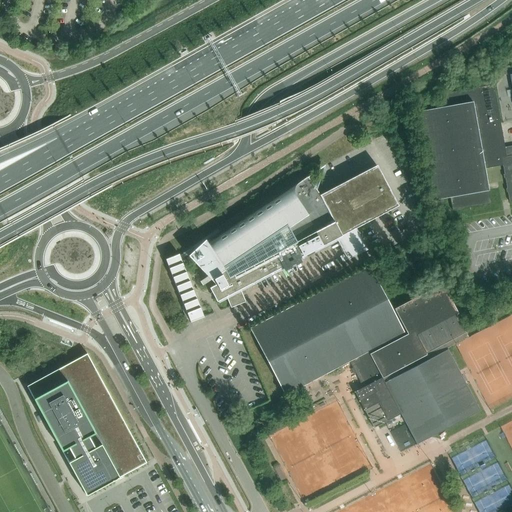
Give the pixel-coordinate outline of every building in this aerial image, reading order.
[(504,75),(511,74),(510,66),(503,68),(504,75)] [(511,146),(505,147),(502,132),(493,85),(445,93),(447,106),(415,112),(431,201),(450,197),(452,210),(491,203),(488,190),(484,169),(503,165),(509,202),(511,201),(511,146)] [(196,251),(188,256),(206,276),(199,281),(201,285),(210,280),(215,285),(209,288),(216,301),(226,296),(229,304),(230,307),(245,302),(243,297),(240,289),(336,238),(347,260),(367,250),(356,228),(398,206),(376,165),(322,194),(320,195),(307,177),(252,213),(210,241),(210,240),(223,231),(220,227),(179,256),(178,254),(165,259),(169,268),(180,296),(188,315),(190,322),(204,317),(182,263),(181,260),(195,250),(196,251)] [(392,310),(369,266),(250,328),(285,395),(350,362),(353,368),(351,369),(353,374),(355,373),(356,374),(363,387),(355,392),(373,428),(400,414),(416,444),(480,411),(447,348),(468,337),(456,315),(458,314),(442,284),(392,310)] [(27,386),(86,495),(146,463),(87,353),(27,386)]
